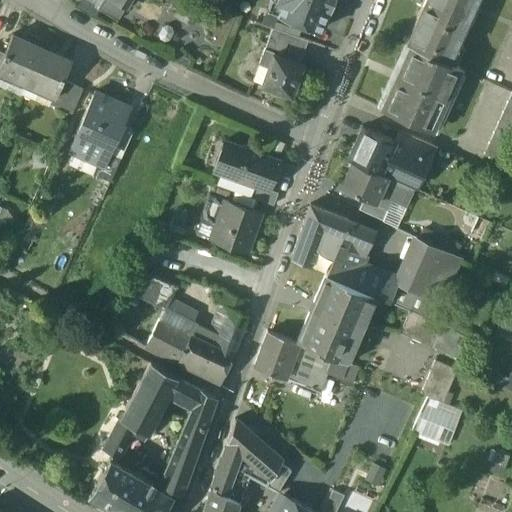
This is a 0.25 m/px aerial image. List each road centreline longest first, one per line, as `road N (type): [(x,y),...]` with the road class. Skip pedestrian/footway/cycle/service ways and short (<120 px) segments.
road 1 (residential): [(186,511),(319,138)]
road 2 (residential): [(40,3),(228,102),(319,138)]
road 3 (residential): [(319,138),(374,0)]
